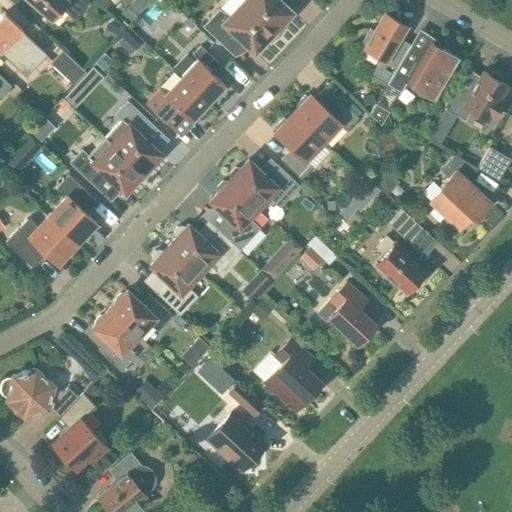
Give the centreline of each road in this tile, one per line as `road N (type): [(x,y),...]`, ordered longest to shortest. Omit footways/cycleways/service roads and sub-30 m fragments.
road 1 (residential): [(0,351),(66,313),(355,0)]
road 2 (residential): [(287,511),(511,275)]
